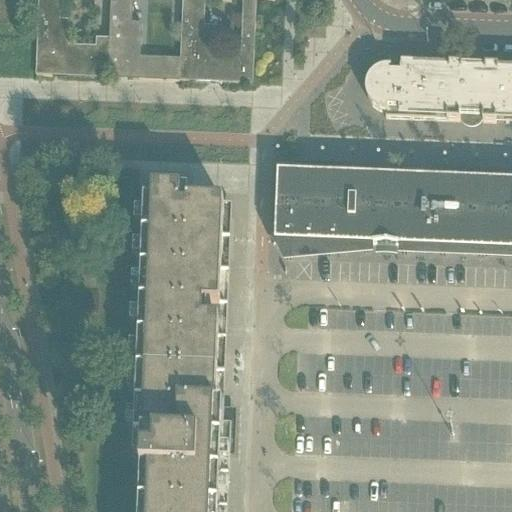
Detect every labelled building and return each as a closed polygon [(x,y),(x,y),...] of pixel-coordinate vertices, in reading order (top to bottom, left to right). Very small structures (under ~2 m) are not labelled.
[(38,0),(38,30),(36,77),(108,80),(109,40),(96,40),(96,49),(69,48),(70,22),(60,22),(60,0),(38,0)] [(110,0),(109,40),(108,80),(179,83),(180,61),(140,60),(142,26),(132,25),(132,0),(110,0)] [(276,2),(275,0),(182,0),(180,61),(179,83),(252,85),(256,1),(276,2)] [(390,66),(389,71),(385,71),(382,71),(380,72),(377,74),(375,75),(373,76),(372,78),(370,80),(369,83),(368,85),(367,87),(367,89),(366,91),(366,94),(367,96),(367,98),(368,100),(368,102),(370,105),(371,107),(373,108),(375,110),(378,112),(380,113),(383,114),(385,114),(388,114),(388,119),(386,119),(386,120),(460,123),(460,117),(466,118),(465,126),(478,126),(478,118),(483,118),(483,124),(496,125),(497,119),(511,120),(511,70),(388,65),(388,66),(390,66)] [(90,169),(90,159),(78,158),(77,168),(90,169)] [(329,247),(358,248),(371,248),(398,249),(411,250),(511,253),(511,184),(509,185),(509,180),(480,179),(480,183),(351,178),(351,165),(294,163),(293,176),(279,175),(275,244),(329,247)] [(223,426),(224,412),(230,258),(232,206),(189,204),(190,193),(153,191),(153,202),(145,202),(134,440),(133,462),(141,463),(139,511),(227,511),(229,459),(231,427),(223,426)] [(371,248),(275,244),(284,263),(371,256),(371,248)] [(397,257),(511,260),(511,253),(398,249),(397,257)]
